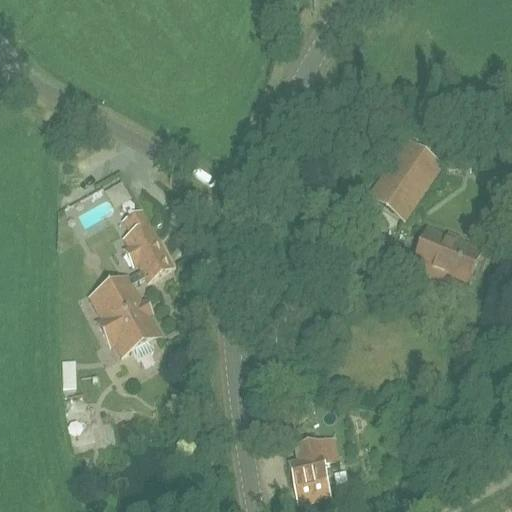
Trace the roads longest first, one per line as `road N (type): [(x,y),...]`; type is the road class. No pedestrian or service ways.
road 1 (tertiary): [(253,511),(230,347),(232,264),(246,200)]
road 2 (unclassified): [(246,200),(21,79)]
road 3 (tertiary): [(246,200),(282,110),(347,0)]
